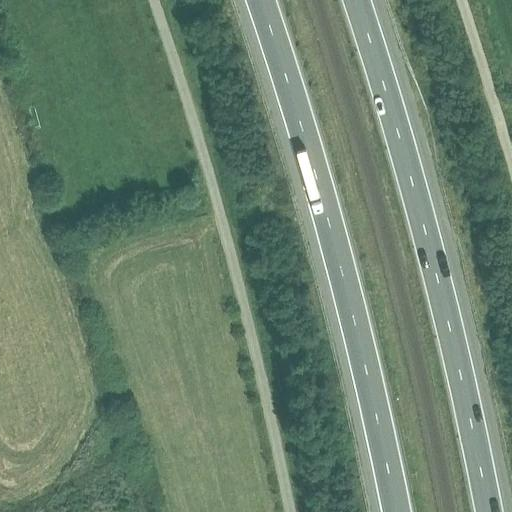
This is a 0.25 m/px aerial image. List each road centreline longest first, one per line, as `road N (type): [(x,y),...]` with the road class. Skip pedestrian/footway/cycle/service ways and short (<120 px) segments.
road 1 (motorway): [(259,0),(352,314),(395,511)]
road 2 (unclassified): [(154,0),(256,352),(290,511)]
road 3 (motorway): [(488,511),(440,293),(355,0)]
road 4 (unclassified): [(511,159),(457,0)]
